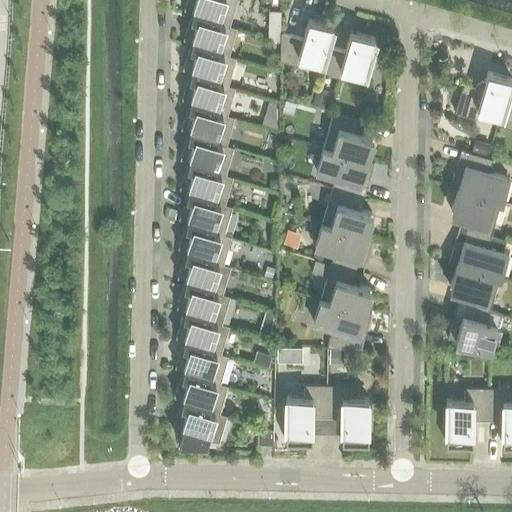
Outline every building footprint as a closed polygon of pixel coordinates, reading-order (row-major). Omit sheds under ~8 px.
[(236,0),(186,0),(184,9),(191,11),(190,15),(228,26),(229,25),(236,0)] [(280,32),(280,11),(269,10),(269,7),(268,7),(268,38),(280,41),(280,32)] [(183,39),(190,41),(189,45),(228,56),(228,55),(236,28),(229,25),(228,26),(190,15),(183,39)] [(280,32),(280,41),(280,60),(297,65),(299,56),(320,62),(322,62),(326,46),(332,26),(308,19),(303,38),(280,32)] [(364,75),(375,38),(351,31),(345,51),(326,46),(322,62),(320,62),(317,71),(339,77),(341,68),(364,75)] [(182,69),(190,71),(189,75),(227,86),(227,85),(235,57),(228,55),(228,56),(189,45),(182,69)] [(511,79),(488,72),(482,91),(462,85),(454,111),(476,118),(478,109),(499,115),(501,115),(506,99),(511,79)] [(227,86),(189,75),(181,98),(189,101),(188,104),(226,116),(226,115),(235,87),(227,85),(227,86)] [(316,87),(311,104),(323,108),(328,90),(316,87)] [(511,100),(506,99),(501,115),(499,115),(496,124),(511,128),(511,100)] [(226,116),(188,104),(181,128),(188,130),(187,134),(226,146),(226,145),(234,117),(226,115),(226,116)] [(333,111),(323,147),(366,160),(366,159),(373,137),(355,132),(358,119),(333,111)] [(277,118),(264,114),(262,124),(278,128),(277,118)] [(180,158),(187,160),(186,164),(225,175),(225,174),(233,147),(226,145),(226,146),(187,134),(180,158)] [(473,144),(471,151),(486,155),(489,143),(480,140),(473,144)] [(335,176),(332,188),(357,195),(360,184),(367,186),(374,161),(366,159),(366,160),(323,147),(316,171),(335,176)] [(467,151),(463,164),(457,162),(450,186),(457,188),(458,187),(501,200),(508,177),(488,171),(492,158),(467,151)] [(225,175),(186,164),(179,188),(187,190),(185,194),(224,205),(224,204),(232,177),(225,174),(225,175)] [(458,187),(457,188),(451,210),(469,216),(465,227),(491,235),(501,200),(458,187)] [(332,188),(321,223),(365,236),(365,234),(371,212),(353,207),(357,195),(332,188)] [(178,218),(186,220),(185,224),(223,235),(224,234),(232,206),(224,204),(224,205),(185,194),(178,218)] [(334,252),(330,263),(355,271),(359,259),(365,261),(372,237),(365,234),(365,236),(321,223),(314,246),(334,252)] [(223,235),(185,224),(178,247),(185,250),(184,253),(222,265),(223,264),(231,236),(224,234),(223,235)] [(448,262),(456,264),(456,263),(499,275),(506,252),(503,251),(487,246),(491,235),(465,227),(462,239),(455,237),(448,262)] [(491,235),(487,246),(503,251),(506,239),(491,235)] [(222,265),(184,253),(177,277),(184,279),(183,283),(222,295),(222,294),(230,266),(223,264),(222,265)] [(330,263),(320,298),(363,311),(364,310),(370,288),(352,283),(355,271),(330,263)] [(456,263),(456,264),(449,286),(467,291),(464,303),(489,310),(499,275),(456,263)] [(267,266),(264,275),(271,277),(274,268),(267,266)] [(184,309),(182,313),(221,325),(221,323),(229,296),(222,294),(222,295),(183,283),(176,307),(184,309)] [(326,348),(354,348),(358,335),(364,337),(371,312),(364,310),(363,311),(320,298),(313,322),(332,327),(326,348)] [(447,337),(448,338),(448,337),(489,349),(496,326),(499,327),(502,316),(489,312),(489,310),(464,303),(460,315),(454,313),(447,337)] [(183,339),(182,343),(220,354),(220,353),(229,326),(221,323),(221,325),(182,313),(175,337),(183,339)] [(261,324),(259,332),(271,335),(273,327),(271,326),(261,324)] [(175,367),(182,369),(181,373),(219,384),(220,383),(228,355),(220,353),(220,354),(182,343),(175,367)] [(278,347),(277,360),(294,360),(294,347),(278,347)] [(329,349),(329,363),(344,363),(344,349),(329,349)] [(257,351),(254,361),(268,365),(271,355),(257,351)] [(260,381),(271,384),(271,373),(264,370),(260,381)] [(174,397),(181,399),(180,403),(219,414),(219,413),(227,385),(220,383),(219,384),(181,373),(174,397)] [(303,396),(286,396),(285,440),(311,441),(312,417),(327,417),(327,384),(303,383),(303,396)] [(341,441),(367,442),(368,398),(351,397),(351,384),(327,384),(327,417),(341,417),(341,441)] [(463,399),(446,399),(445,443),(472,443),(472,419),(487,420),(488,387),(463,386),(463,399)] [(511,400),(511,387),(488,387),(487,420),(502,420),(502,444),(511,444),(511,400)] [(219,414),(180,403),(173,426),(180,429),(177,439),(219,441),(226,415),(219,413),(219,414)] [(272,444),(273,430),(258,426),(258,444),(272,444)]
